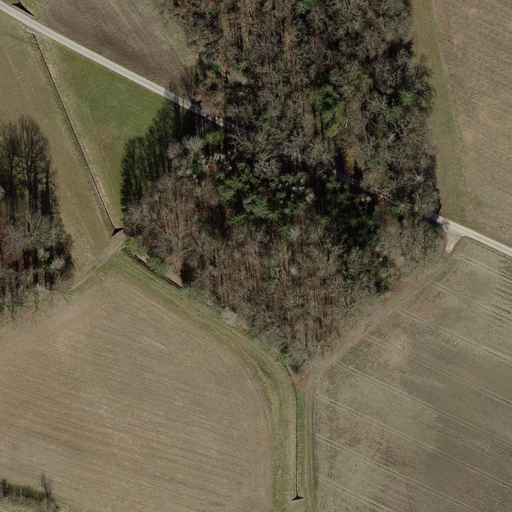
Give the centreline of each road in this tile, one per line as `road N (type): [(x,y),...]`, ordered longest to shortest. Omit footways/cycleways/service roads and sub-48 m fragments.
road 1 (track): [(511,252),(235,130),(0,4)]
road 2 (track): [(314,511),(312,378),(433,271),(459,227)]
